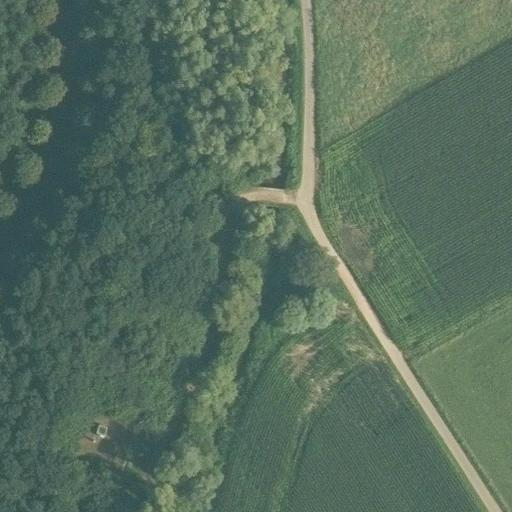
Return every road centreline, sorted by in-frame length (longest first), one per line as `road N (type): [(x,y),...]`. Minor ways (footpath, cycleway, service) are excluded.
road 1 (track): [(304,202),(495,511)]
road 2 (track): [(259,198),(228,220),(223,330),(153,511)]
road 3 (track): [(304,0),(304,202)]
